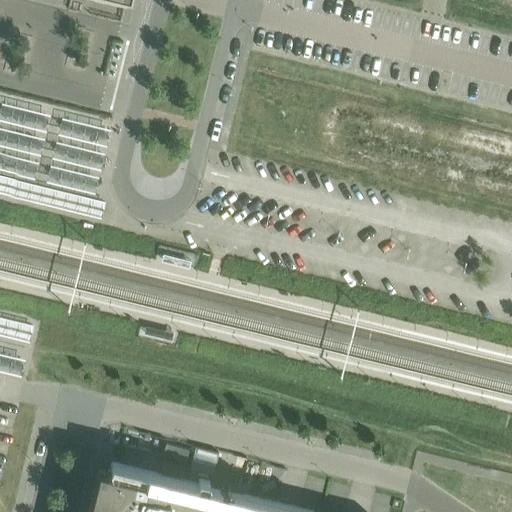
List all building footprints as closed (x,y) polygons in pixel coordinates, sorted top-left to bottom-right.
[(6,94),(0,121),(0,170),(4,171),(0,189),(0,191),(11,194),(11,193),(71,206),(74,192),(55,187),(59,168),(70,170),(67,185),(100,193),(117,119),(6,94)] [(192,265),(164,259),(162,265),(190,272),(192,265)] [(0,367),(26,373),(38,321),(0,312),(0,367)] [(174,335),(147,329),(145,335),(172,342),(174,335)] [(282,511),(99,467),(87,511),(282,511)]
